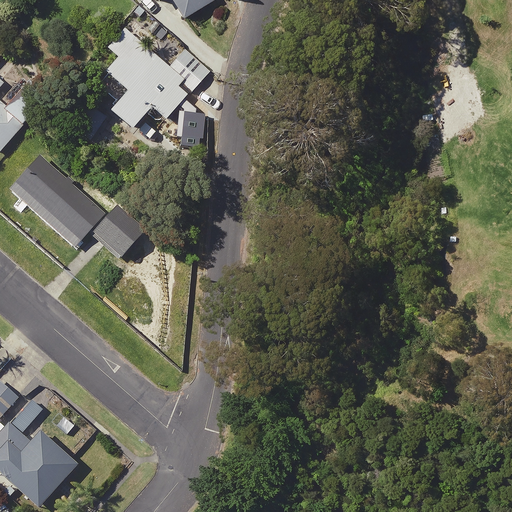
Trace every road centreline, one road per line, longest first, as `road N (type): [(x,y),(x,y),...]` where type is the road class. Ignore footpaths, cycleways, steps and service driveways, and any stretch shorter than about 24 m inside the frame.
road 1 (residential): [(266,0),(229,113),(194,446)]
road 2 (residential): [(194,446),(0,281)]
